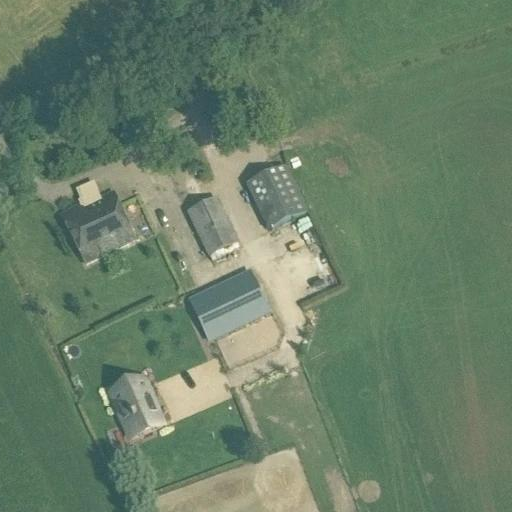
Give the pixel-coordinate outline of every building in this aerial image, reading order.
[(309,214),(287,168),(248,187),(270,233),(309,214)] [(102,203),(95,188),(80,195),(86,207),(64,218),(87,268),(137,244),(115,197),(102,203)] [(209,261),(240,247),(219,201),(188,215),(209,261)] [(174,226),(181,251),(191,249),(185,223),(174,226)] [(208,338),(269,309),(252,274),(191,303),(208,338)] [(163,429),(143,383),(112,396),(132,442),(163,429)]
